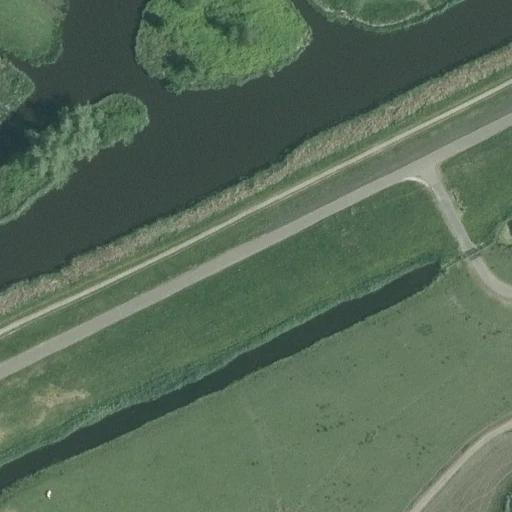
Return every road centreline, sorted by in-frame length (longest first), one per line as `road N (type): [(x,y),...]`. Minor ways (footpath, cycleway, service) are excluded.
road 1 (unknown): [(511,84),(0,337)]
road 2 (track): [(511,288),(472,253),(423,162)]
